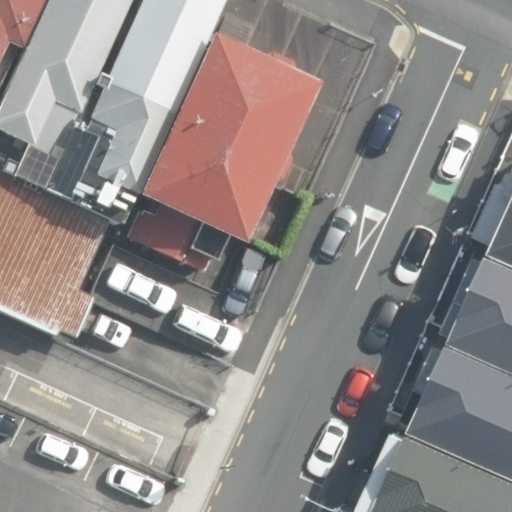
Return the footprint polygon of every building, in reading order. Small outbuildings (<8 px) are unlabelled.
[(108,83),(146,0),(48,0),(0,107),(0,178),(42,197),(97,78),(108,83)] [(0,0),(0,107),(48,0),(0,0)] [(141,201),(214,40),(232,0),(146,0),(108,83),(97,78),(42,197),(108,226),(126,233),(141,201)] [(290,160),(323,89),(296,76),(294,66),(270,56),(261,61),(214,40),(141,201),(150,205),(132,243),(205,274),(212,259),(220,263),(231,241),(249,249),(279,183),(284,185),(294,162),(290,160)] [(508,249),(506,255),(511,257),(511,173),(510,173),(481,237),(508,249)] [(108,226),(42,197),(0,178),(0,313),(57,339),(60,332),(78,340),(95,301),(78,293),(108,226)] [(511,257),(506,255),(500,264),(482,257),(447,333),(463,339),(462,342),(511,365),(511,257)] [(511,365),(462,342),(458,350),(441,343),(418,392),(437,400),(424,429),(511,469),(511,365)] [(511,511),(511,469),(424,429),(399,417),(358,511),(511,511)]
